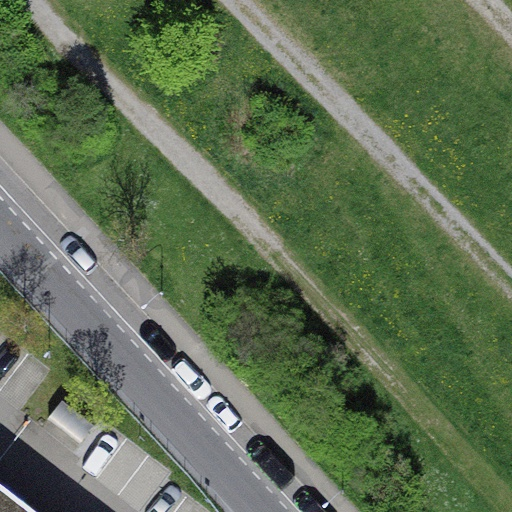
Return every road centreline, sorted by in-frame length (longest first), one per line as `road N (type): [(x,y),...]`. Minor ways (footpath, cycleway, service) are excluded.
road 1 (residential): [(274,511),(0,214)]
road 2 (track): [(241,0),(511,280)]
